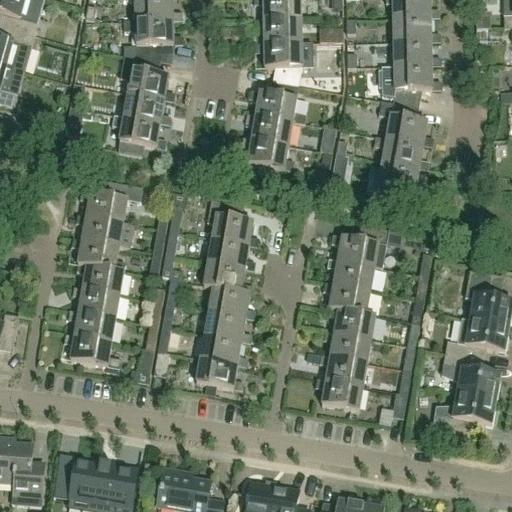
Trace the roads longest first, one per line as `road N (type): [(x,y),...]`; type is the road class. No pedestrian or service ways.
road 1 (residential): [(271,444),(24,402)]
road 2 (residential): [(511,485),(271,444)]
road 3 (residential): [(271,444),(304,244)]
road 4 (residential): [(24,402),(48,263)]
road 5 (residential): [(460,136),(457,0)]
